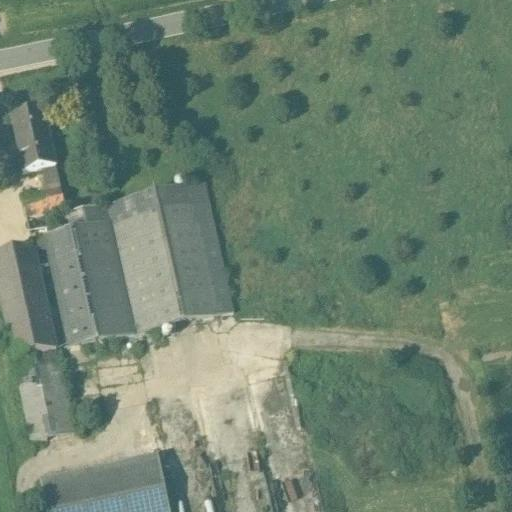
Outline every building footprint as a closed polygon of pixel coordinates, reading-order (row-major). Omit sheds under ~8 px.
[(44,119),(11,126),(23,183),(42,179),(56,176),(44,119)] [(56,176),(42,179),(47,201),(61,198),(56,176)] [(206,195),(108,217),(107,216),(106,217),(112,239),(135,345),(234,323),(206,195)] [(47,201),(22,206),(29,242),(49,237),(46,224),(65,219),(61,198),(47,201)] [(106,217),(59,227),(63,244),(64,250),(112,239),(106,217)] [(112,239),(64,250),(63,244),(31,251),(33,257),(34,257),(35,261),(45,258),(68,360),(135,345),(112,239)] [(35,261),(34,257),(33,257),(0,264),(0,302),(33,453),(75,444),(35,261)] [(167,511),(158,467),(41,492),(44,511),(167,511)]
